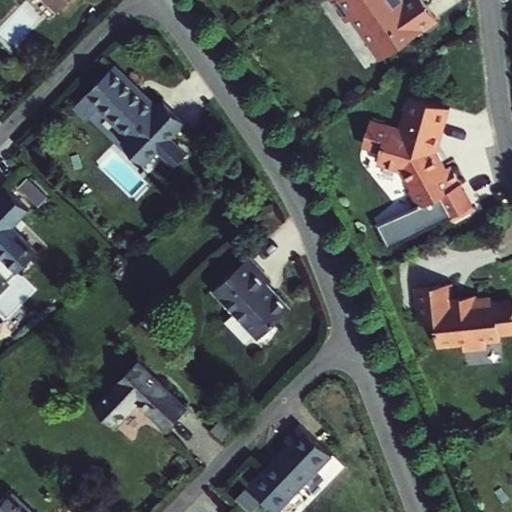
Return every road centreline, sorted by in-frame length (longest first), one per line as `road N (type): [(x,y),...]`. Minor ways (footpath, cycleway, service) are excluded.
road 1 (residential): [(161,0),(285,181),(351,333)]
road 2 (residential): [(171,511),(351,333)]
road 3 (residential): [(351,333),(419,511)]
road 4 (residential): [(0,133),(133,0)]
road 5 (residential): [(489,0),(497,98),(511,155)]
